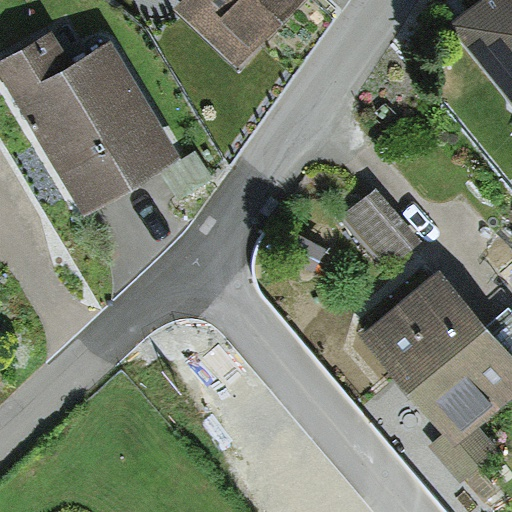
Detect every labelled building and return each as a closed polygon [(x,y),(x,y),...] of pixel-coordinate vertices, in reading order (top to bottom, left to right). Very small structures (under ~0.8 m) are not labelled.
[(238,58),(291,0),(177,0),(176,1),(238,58)] [(511,0),(476,0),(453,21),(511,94),(511,0)] [(0,51),(0,69),(83,208),(184,148),(111,27),(72,51),(53,20),(0,51)] [(377,184),(338,220),(385,271),(424,234),(377,184)] [(441,253),(358,328),(446,424),(427,441),(461,479),(500,444),(477,418),(511,386),(511,309),(500,296),(489,306),(441,253)]
